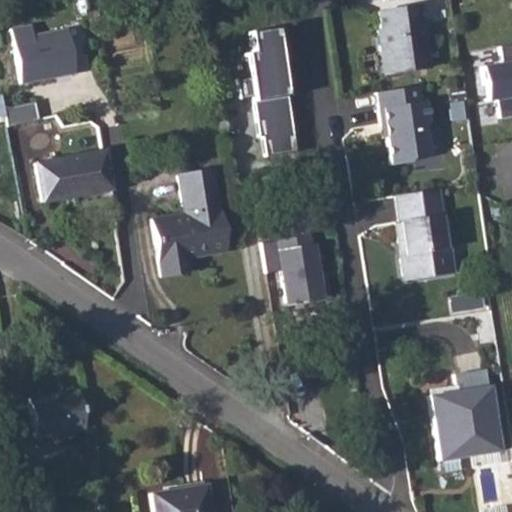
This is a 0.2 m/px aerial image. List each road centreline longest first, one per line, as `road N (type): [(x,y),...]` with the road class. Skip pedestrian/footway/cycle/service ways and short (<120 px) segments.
road 1 (residential): [(381,511),(392,467),(369,396),(310,0)]
road 2 (residential): [(0,252),(375,511)]
